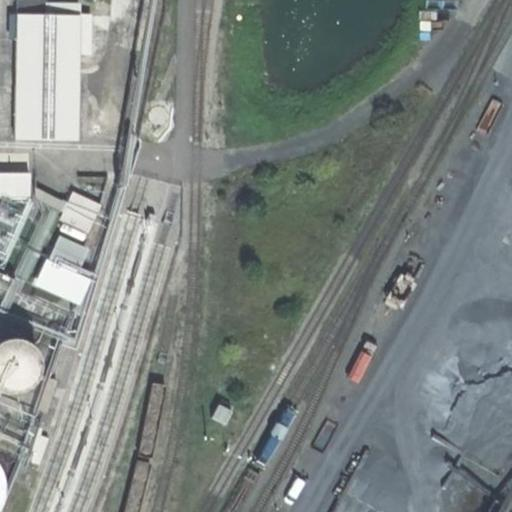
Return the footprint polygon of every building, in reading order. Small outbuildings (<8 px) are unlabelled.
[(45,0),(15,0),(14,140),(76,141),(78,17),(45,16),(45,0)] [(0,171),(0,199),(33,199),(32,171),(0,171)] [(69,193),(50,236),(78,248),(97,206),(69,193)] [(80,281),(65,275),(57,294),(72,300),(80,281)] [(31,350),(23,343),(13,340),(2,341),(0,341),(0,392),(6,394),(17,393),(26,388),(33,380),(36,370),(36,360),(31,350)]
